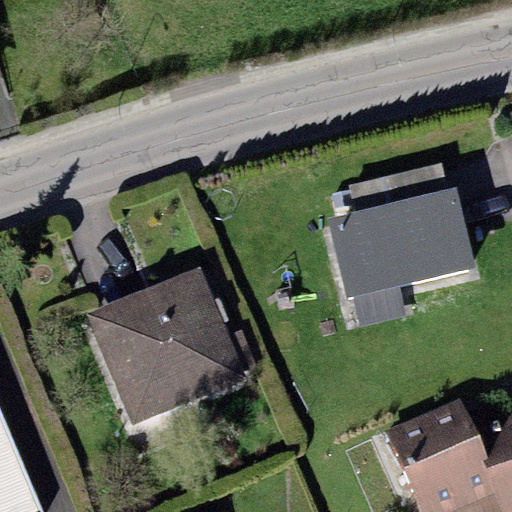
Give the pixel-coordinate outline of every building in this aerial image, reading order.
[(354,211),(323,218),(342,299),(475,268),(456,188),(447,190),(440,164),(349,186),(354,211)] [(200,267),(84,314),(129,426),(245,380),(200,267)] [(460,396),(383,429),(418,511),(447,511),(491,494),(498,511),(511,511),(511,415),(475,431),(460,396)] [(44,511),(0,405),(0,511),(44,511)] [(447,511),(498,511),(491,494),(447,511)]
